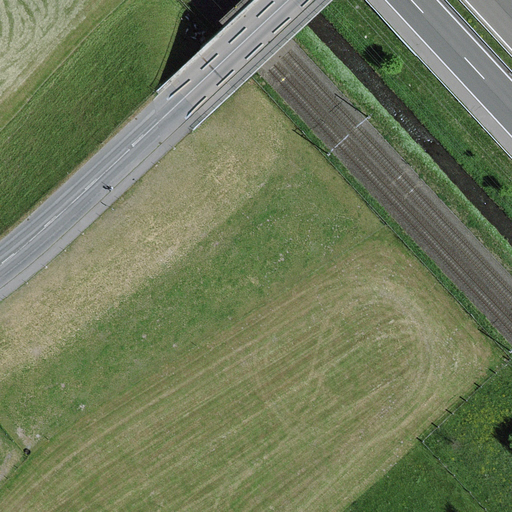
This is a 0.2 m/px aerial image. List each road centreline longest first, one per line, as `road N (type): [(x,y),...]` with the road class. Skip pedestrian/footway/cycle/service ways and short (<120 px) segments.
road 1 (unclassified): [(285,0),(0,268)]
road 2 (motorway): [(409,0),(511,110)]
